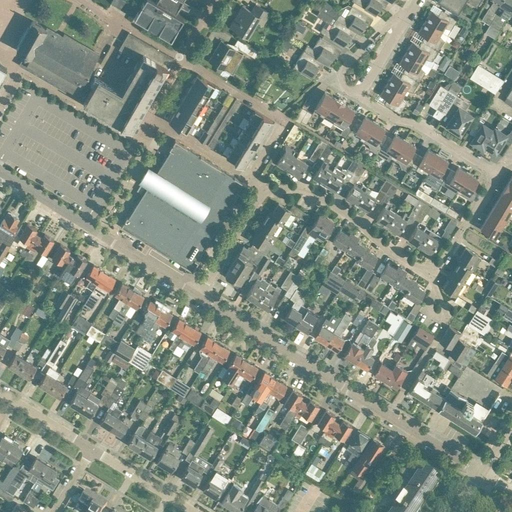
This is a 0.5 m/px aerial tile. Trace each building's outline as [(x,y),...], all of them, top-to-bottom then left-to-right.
[(183,17),(175,12),(156,1),(154,0),(143,0),(141,4),(137,2),(130,14),(158,30),(157,30),(171,38),(183,17)] [(156,0),(156,1),(175,12),(182,0),(156,0)] [(388,0),(391,1),(389,0),(351,0),(375,14),(381,4),(384,6),(388,0)] [(443,0),(441,5),(466,21),(471,24),(479,12),(475,10),(470,18),(447,4),(448,2),(456,7),(460,0),(471,0),(479,4),(481,0),(443,0)] [(481,19),(489,24),(497,11),(495,9),(498,3),(500,0),(492,0),(493,0),(481,19)] [(511,8),(511,0),(500,0),(498,3),(495,9),(497,11),(489,24),(499,30),(511,8)] [(325,1),(320,9),(322,10),(335,18),(359,32),(365,23),(369,25),(373,18),(352,5),(351,6),(345,16),(339,13),(337,12),(339,10),(325,1)] [(242,5),(230,26),(247,36),(257,20),(262,23),(269,12),(256,4),(251,11),(242,5)] [(431,10),(425,20),(449,35),(452,31),(451,29),(457,18),(441,9),(438,14),(431,10)] [(322,10),(319,15),(332,23),(329,29),(323,25),(319,31),(343,46),(349,36),(353,38),(357,31),(359,33),(359,32),(335,18),(322,10)] [(32,20),(28,27),(16,48),(30,56),(25,64),(76,93),(99,54),(64,33),(62,36),(46,27),(46,28),(45,27),(32,20)] [(449,35),(425,20),(418,31),(425,36),(422,40),(438,50),(444,40),(439,35),(442,31),(449,36),(449,35)] [(304,27),(297,22),(293,29),(300,33),(304,27)] [(83,102),(125,126),(131,130),(164,73),(165,73),(170,65),(169,65),(173,58),(128,32),(118,48),(138,60),(121,90),(98,77),(86,97),(86,98),(83,102)] [(303,49),(327,64),(333,54),(337,56),(341,49),(320,36),(313,48),(307,44),(303,49)] [(234,44),(234,45),(239,48),(247,53),(251,46),(238,38),(234,44)] [(221,40),(209,60),(231,74),(231,73),(243,54),(237,50),(226,44),(221,40)] [(412,41),(406,52),(430,67),(430,66),(423,62),(425,58),(432,60),(438,50),(422,40),(419,45),(412,41)] [(290,43),(286,41),(281,49),(285,51),(290,43)] [(327,64),(303,49),(293,66),(311,77),(317,67),(321,69),(325,63),(327,64)] [(430,67),(406,52),(399,63),(406,67),(403,72),(419,81),(425,71),(427,71),(430,67)] [(497,92),(505,77),(478,63),(470,78),(497,92)] [(449,64),(445,73),(456,78),(460,69),(449,64)] [(393,72),(387,83),(404,93),(406,90),(413,91),(419,81),(403,72),(400,76),(393,72)] [(197,74),(191,83),(209,94),(215,85),(197,74)] [(444,113),(448,108),(456,95),(462,86),(454,80),(448,89),(436,108),(444,113)] [(203,104),(209,94),(191,83),(185,93),(203,104)] [(404,93),(387,83),(380,94),(387,98),(384,103),(400,113),(406,102),(401,97),(404,93)] [(428,103),(436,108),(448,89),(440,84),(428,103)] [(511,85),(506,95),(503,100),(511,105),(511,103),(511,85)] [(319,115),(323,117),(335,97),(332,95),(332,96),(325,92),(315,107),(321,111),(319,115)] [(185,93),(180,102),(198,113),(203,104),(185,93)] [(228,93),(222,102),(228,106),(233,96),(228,93)] [(458,106),(463,99),(456,95),(448,108),(454,111),(445,125),(447,126),(446,127),(452,131),(452,129),(460,134),(472,115),(458,106)] [(335,97),(323,117),(333,123),(345,103),(342,101),(343,99),(339,97),(338,99),(335,97)] [(241,101),(236,98),(230,107),(235,111),(241,101)] [(192,122),(198,113),(180,102),(174,111),(192,122)] [(348,105),(345,103),(333,123),(342,128),(340,133),(345,136),(350,128),(357,118),(354,116),(354,114),(353,112),(354,109),(347,105),(348,105)] [(235,111),(230,107),(226,113),(230,116),(234,110),(235,111)] [(294,119),(299,122),(301,120),(307,110),(302,107),(294,119)] [(249,119),(267,130),(272,120),(254,109),(249,119)] [(301,120),(306,123),(312,113),(307,110),(301,120)] [(192,122),(174,111),(172,115),(171,115),(169,118),(168,120),(186,131),(187,130),(191,132),(195,125),(196,124),(192,122)] [(357,118),(350,128),(362,135),(360,139),(363,141),(375,122),(365,116),(362,120),(357,118)] [(261,139),(267,130),(249,119),(243,128),(261,139)] [(474,135),(471,141),(482,147),(495,127),(494,127),(493,129),(482,123),(480,125),(474,121),(468,132),(474,135)] [(385,128),(375,122),(363,141),(367,143),(370,149),(377,153),(381,146),(387,136),(382,133),(385,128)] [(294,138),(300,127),(294,123),(287,134),(294,138)] [(506,134),(495,127),(482,147),(482,148),(484,145),(495,152),(496,149),(497,150),(501,144),(500,144),(506,134)] [(237,137),(255,148),(261,139),(243,128),(237,137)] [(199,139),(205,143),(211,134),(204,130),(199,139)] [(390,157),(394,159),(405,140),(395,134),(392,139),(387,136),(381,146),(377,153),(388,160),(390,157)] [(218,138),(213,135),(207,144),(213,148),(218,138)] [(250,158),(255,148),(237,137),(232,147),(250,158)] [(127,216),(121,225),(183,264),(189,268),(192,270),(198,261),(197,260),(198,258),(208,242),(218,226),(225,215),(239,192),(240,193),(246,184),(180,142),(175,139),(169,148),(170,149),(166,156),(157,171),(155,173),(153,176),(154,176),(151,181),(150,181),(148,183),(149,184),(148,185),(147,187),(128,217),(127,216)] [(315,162),(320,153),(326,143),(320,139),(309,158),(315,162)] [(415,146),(405,140),(394,159),(397,161),(400,166),(407,171),(411,164),(417,154),(412,151),(415,146)] [(326,143),(320,153),(315,162),(320,165),(323,160),(324,160),(333,147),(326,143)] [(282,154),(277,162),(288,170),(299,152),(285,144),(281,150),(280,152),(282,154)] [(226,156),(244,167),(250,158),(232,147),(226,156)] [(426,174),(438,154),(428,148),(423,157),(417,154),(411,164),(416,168),(416,169),(422,172),(423,171),(426,174)] [(299,152),(288,170),(299,176),(307,163),(300,159),(303,155),(299,152)] [(441,183),(450,168),(445,165),(448,160),(438,154),(426,174),(423,179),(431,184),(430,186),(437,190),(441,183)] [(353,172),(359,162),(353,159),(347,168),(353,172)] [(313,176),(324,183),(332,170),(325,166),(327,162),(324,160),(323,160),(320,165),(313,176)] [(365,166),(359,162),(353,172),(359,176),(365,166)] [(455,171),(450,168),(441,183),(456,192),(457,192),(468,172),(458,166),(455,171)] [(334,167),(332,170),(324,183),(335,190),(340,182),(345,185),(353,172),(347,168),(345,170),(344,169),(342,170),(341,171),(334,167)] [(475,184),(478,178),(468,172),(457,192),(460,194),(472,201),(475,194),(470,191),(475,184)] [(371,189),(366,186),(356,203),(367,210),(374,199),(378,202),(391,182),(385,179),(374,196),(368,193),(371,189)] [(503,190),(511,196),(511,183),(508,181),(503,190)] [(397,186),(391,182),(378,202),(384,206),(376,219),(380,222),(379,224),(385,228),(387,226),(395,212),(389,208),(391,205),(387,202),(397,186)] [(362,184),(360,187),(353,183),(345,196),(356,203),(366,186),(362,184)] [(417,187),(414,193),(419,196),(423,191),(417,187)] [(511,196),(503,190),(497,200),(511,208),(511,207),(511,196)] [(403,224),(408,227),(417,212),(424,202),(418,199),(407,215),(403,213),(401,216),(395,212),(387,226),(398,233),(403,224)] [(491,209),(506,218),(511,208),(497,200),(491,209)] [(430,206),(424,202),(417,212),(408,227),(414,218),(420,221),(430,206)] [(270,215),(279,222),(282,223),(290,210),(278,203),(270,215)] [(445,211),(455,218),(459,212),(448,206),(445,211)] [(305,220),(309,215),(300,209),(296,214),(305,220)] [(491,209),(486,218),(501,227),(506,218),(491,209)] [(13,231),(17,225),(14,223),(18,217),(11,212),(10,213),(7,212),(4,217),(0,222),(0,260),(16,233),(13,231)] [(268,214),(260,227),(271,234),(279,222),(270,215),(268,214)] [(298,236),(295,241),(291,246),(290,248),(297,252),(309,233),(314,236),(317,232),(324,237),(333,222),(320,214),(311,228),(306,225),(299,236),(298,236)] [(456,222),(450,218),(444,229),(450,232),(456,222)] [(502,239),(498,231),(501,227),(486,218),(480,228),(489,233),(486,237),(499,245),(502,239)] [(37,228),(32,225),(27,223),(19,237),(28,242),(25,245),(30,248),(32,245),(38,235),(34,232),(37,228)] [(408,239),(419,246),(430,229),(425,226),(423,230),(416,226),(408,239)] [(263,247),(271,234),(260,227),(252,239),(263,247)] [(332,241),(345,249),(353,237),(340,229),(332,241)] [(441,236),(430,229),(419,246),(430,253),(441,236)] [(38,235),(32,245),(30,248),(34,251),(36,248),(45,253),(54,239),(44,233),(42,237),(38,235)] [(285,243),(291,246),(295,241),(289,237),(285,243)] [(365,245),(353,237),(345,249),(358,257),(364,248),(365,245)] [(511,245),(502,239),(499,245),(509,251),(511,246),(511,245)] [(63,269),(71,255),(67,253),(70,249),(60,243),(52,257),(60,263),(58,266),(63,269)] [(258,264),(264,254),(250,245),(248,248),(243,245),(225,274),(233,279),(231,283),(237,287),(254,261),(258,264)] [(481,257),(476,255),(477,254),(465,247),(457,260),(459,262),(471,269),(473,270),(481,257)] [(25,257),(28,251),(23,248),(20,254),(25,257)] [(376,256),(364,248),(358,257),(355,261),(368,269),(376,256)] [(33,255),(28,251),(25,257),(30,260),(33,255)] [(323,257),(318,253),(314,260),(319,263),(323,257)] [(37,264),(41,266),(47,258),(47,257),(43,254),(37,264)] [(78,274),(86,260),(77,254),(75,258),(71,255),(63,269),(61,272),(59,274),(69,280),(74,271),(78,274)] [(270,258),(264,254),(258,264),(248,280),(253,283),(246,295),(257,302),(268,283),(268,282),(261,277),(259,280),(257,278),(270,258)] [(284,259),(278,255),(274,261),(280,265),(284,259)] [(488,262),(494,266),(498,260),(491,256),(488,262)] [(47,258),(41,266),(39,271),(45,274),(53,262),(47,258)] [(459,262),(451,274),(463,282),(471,269),(459,262)] [(380,275),(393,283),(400,271),(387,263),(380,275)] [(85,285),(92,289),(104,271),(93,264),(86,275),(90,278),(85,285)] [(340,268),(335,264),(331,271),(336,274),(340,268)] [(57,277),(59,274),(61,272),(56,269),(52,274),(57,277)] [(338,289),(344,280),(329,270),(321,283),(336,293),(338,289)] [(108,289),(115,278),(104,271),(92,289),(84,303),(92,308),(99,296),(96,295),(102,286),(108,289)] [(290,271),(281,286),(287,290),(296,274),(290,271)] [(413,279),(400,271),(393,283),(405,290),(411,282),(413,279)] [(284,317),(295,324),(306,308),(301,305),(303,302),(300,290),(296,288),(303,276),(297,272),(296,274),(287,290),(284,294),(295,300),(291,306),(287,312),(284,317)] [(6,273),(2,279),(8,282),(12,276),(6,273)] [(374,274),(365,288),(371,292),(380,278),(374,274)] [(455,294),(463,282),(451,274),(443,287),(455,294)] [(363,287),(366,281),(361,277),(357,283),(363,287)] [(484,286),(481,291),(490,296),(498,283),(489,277),(488,280),(484,286)] [(359,289),(344,280),(338,289),(353,298),(354,296),(359,289)] [(108,316),(114,319),(133,289),(134,287),(134,286),(133,288),(122,282),(114,293),(120,297),(108,316)] [(411,282),(405,290),(404,293),(416,302),(424,290),(411,282)] [(275,287),(268,283),(257,302),(268,309),(281,288),(276,285),(275,287)] [(484,286),(478,283),(475,288),(481,292),(481,291),(484,286)] [(133,289),(114,319),(113,321),(120,326),(127,315),(125,314),(132,304),(136,307),(144,295),(137,291),(139,289),(134,287),(133,289)] [(65,288),(56,303),(61,306),(70,292),(65,288)] [(71,293),(56,316),(63,320),(77,297),(71,293)] [(19,308),(29,316),(36,306),(25,299),(19,308)] [(144,335),(163,304),(158,301),(156,303),(150,299),(143,311),(146,314),(136,330),(144,335)] [(397,304),(391,300),(388,306),(393,309),(397,304)] [(382,303),(379,308),(386,312),(389,307),(382,303)] [(168,307),(163,304),(144,335),(142,338),(149,343),(156,332),(154,331),(160,321),(165,325),(172,313),(166,309),(168,307)] [(468,309),(474,313),(477,308),(471,304),(468,309)] [(511,310),(507,307),(502,315),(511,320),(511,310)] [(301,328),(307,331),(318,315),(306,308),(295,324),(296,325),(296,327),(300,329),(301,328)] [(469,325),(478,331),(479,330),(481,332),(491,317),(478,310),(469,325)] [(354,316),(351,320),(358,324),(360,320),(364,315),(358,311),(357,311),(354,316)] [(342,317),(325,343),(337,350),(344,339),(339,336),(351,316),(345,312),(342,317)] [(391,322),(386,330),(393,334),(402,319),(404,316),(397,312),(396,314),(391,322)] [(415,315),(410,312),(406,318),(411,321),(415,315)] [(326,317),(314,336),(325,343),(342,317),(338,314),(336,317),(332,314),(329,319),(326,317)] [(86,333),(91,324),(92,323),(79,315),(72,324),(86,333)] [(174,350),(177,344),(190,324),(179,317),(171,329),(179,334),(177,336),(176,336),(169,347),(174,350)] [(344,354),(355,361),(371,336),(378,325),(368,319),(361,331),(364,333),(355,346),(350,344),(344,354)] [(393,334),(392,336),(401,342),(412,325),(402,319),(393,334)] [(105,333),(91,324),(86,333),(100,341),(105,333)] [(193,343),(201,331),(190,324),(177,344),(182,347),(184,343),(190,346),(192,342),(193,343)] [(412,336),(427,346),(434,335),(419,325),(412,336)] [(460,333),(449,325),(439,341),(450,348),(460,333)] [(458,339),(470,346),(473,341),(472,341),(478,331),(469,325),(459,339),(458,339)] [(100,341),(114,350),(119,342),(105,333),(100,341)] [(200,372),(201,370),(218,342),(207,335),(200,347),(205,350),(193,369),(200,372)] [(381,335),(376,347),(386,351),(391,339),(381,335)] [(9,342),(0,336),(0,355),(8,343),(13,346),(17,340),(12,337),(9,342)] [(371,336),(355,361),(367,369),(373,358),(369,355),(373,348),(371,348),(376,340),(371,336)] [(121,339),(119,342),(114,350),(128,359),(135,348),(121,339)] [(449,354),(455,358),(461,361),(470,346),(458,339),(449,354)] [(8,364),(18,371),(26,359),(28,355),(24,352),(28,346),(17,340),(13,346),(18,349),(8,364)] [(222,360),(229,349),(218,342),(201,370),(207,373),(217,357),(222,360)] [(138,344),(135,348),(128,359),(143,368),(153,353),(138,344)] [(37,364),(42,367),(50,354),(52,350),(48,347),(37,364)] [(396,352),(392,358),(397,361),(398,360),(401,354),(396,352)] [(232,383),(233,382),(247,360),(236,353),(221,376),(226,379),(232,383)] [(55,357),(50,354),(42,367),(47,370),(55,357)] [(116,354),(113,358),(122,364),(125,359),(116,354)] [(443,368),(449,358),(444,355),(438,364),(443,368)] [(511,356),(509,355),(502,366),(511,372),(511,356)] [(91,357),(87,363),(92,367),(96,360),(91,357)] [(461,361),(455,358),(449,367),(454,370),(454,371),(455,374),(459,376),(466,365),(461,361)] [(18,371),(29,377),(36,366),(26,359),(18,371)] [(247,360),(233,382),(237,384),(238,385),(245,375),(250,378),(258,367),(247,360)] [(495,378),(506,384),(511,374),(511,372),(502,366),(494,361),(486,374),(494,379),(495,378)] [(385,380),(396,363),(395,363),(391,368),(380,362),(373,373),(385,380)] [(87,363),(78,377),(85,381),(94,368),(92,367),(87,363)] [(398,365),(396,363),(385,380),(385,383),(389,385),(390,384),(396,387),(403,376),(407,370),(398,365)] [(77,367),(73,373),(78,376),(81,369),(77,367)] [(171,387),(176,379),(176,378),(162,369),(156,378),(171,387)] [(426,372),(421,369),(417,376),(422,379),(426,372)] [(262,399),(268,389),(275,378),(264,371),(257,382),(263,386),(257,396),(262,399)] [(38,383),(49,390),(56,378),(46,372),(38,383)] [(427,372),(423,380),(433,385),(437,378),(427,372)] [(68,381),(69,381),(72,383),(74,385),(78,378),(72,375),(68,381)] [(67,385),(56,378),(49,390),(59,396),(67,385)] [(102,426),(108,430),(121,410),(114,405),(123,391),(122,390),(125,381),(120,378),(116,384),(116,383),(104,403),(109,406),(100,421),(103,424),(102,426)] [(279,396),(286,384),(275,378),(268,389),(262,399),(258,404),(264,408),(273,393),(279,396)] [(100,399),(89,393),(79,409),(90,415),(99,401),(104,403),(116,383),(109,379),(100,393),(103,395),(100,399)] [(190,388),(176,379),(171,387),(185,396),(190,388)] [(408,390),(423,399),(431,386),(424,381),(423,384),(416,379),(408,390)] [(80,384),(69,402),(79,409),(89,393),(91,391),(80,384)] [(250,385),(242,398),(241,399),(247,403),(256,389),(250,385)] [(423,399),(438,408),(445,397),(437,393),(439,390),(431,386),(423,399)] [(204,396),(190,388),(185,396),(198,405),(204,396)] [(450,388),(445,397),(438,408),(475,432),(482,420),(468,411),(473,403),(465,398),(466,397),(450,388)] [(286,429),(295,414),(304,401),(299,398),(302,394),(293,389),(284,403),(291,407),(279,425),(286,429)] [(218,393),(215,397),(220,401),(223,396),(218,393)] [(220,401),(215,397),(214,397),(210,403),(204,400),(200,406),(211,414),(216,407),(220,401)] [(310,419),(319,405),(310,399),(307,403),(304,401),(295,414),(299,417),(301,413),(310,419)] [(137,419),(138,416),(146,404),(140,400),(131,415),(137,419)] [(152,407),(146,404),(138,416),(145,420),(152,407)] [(216,407),(211,414),(226,423),(230,416),(216,407)] [(269,407),(256,428),(261,432),(275,411),(269,407)] [(335,415),(326,409),(317,423),(326,428),(324,432),(328,434),(336,421),(332,419),(335,415)] [(121,410),(108,430),(109,430),(110,428),(121,434),(130,419),(125,416),(123,420),(118,416),(121,410)] [(175,413),(164,431),(169,434),(180,416),(175,413)] [(209,419),(195,442),(190,450),(195,453),(198,455),(217,423),(209,419)] [(340,424),(336,421),(328,434),(332,437),(334,434),(343,439),(352,425),(343,420),(340,424)] [(236,421),(233,426),(240,430),(243,425),(236,421)] [(127,443),(139,450),(146,438),(141,434),(145,427),(139,423),(127,443)] [(292,439),(298,442),(300,443),(309,428),(301,423),(292,439)] [(256,428),(249,438),(255,442),(261,432),(256,428)] [(369,436),(358,429),(349,443),(355,446),(347,458),(353,462),(369,436)] [(270,449),(277,438),(264,430),(257,441),(270,449)] [(150,431),(146,438),(139,450),(150,457),(161,436),(156,433),(156,434),(150,431)] [(0,458),(1,459),(5,453),(12,442),(1,435),(0,437),(0,458)] [(243,436),(240,442),(248,447),(252,441),(243,436)] [(190,450),(195,442),(189,438),(182,451),(187,454),(190,450)] [(373,459),(382,444),(373,439),(364,453),(363,452),(349,474),(357,479),(367,464),(365,463),(369,457),(373,459)] [(12,464),(22,448),(12,442),(5,453),(1,459),(8,464),(9,462),(12,464)] [(169,442),(157,461),(171,469),(181,452),(179,451),(181,449),(169,442)] [(300,456),(305,447),(300,443),(298,442),(293,452),(300,456)] [(195,453),(181,476),(194,484),(201,473),(203,469),(207,472),(207,471),(208,471),(212,464),(198,455),(195,453)] [(211,476),(202,489),(204,490),(214,496),(215,497),(220,488),(224,490),(231,479),(217,470),(223,460),(216,456),(208,471),(212,474),(211,476)] [(36,457),(32,463),(29,468),(26,473),(29,476),(28,478),(30,479),(27,483),(32,487),(36,479),(37,479),(46,463),(36,457)] [(57,470),(46,463),(37,479),(52,489),(59,478),(53,475),(57,470)] [(319,481),(325,472),(311,463),(305,473),(319,481)] [(1,486),(6,489),(20,468),(14,464),(1,486)] [(25,471),(20,468),(6,489),(12,493),(25,471)] [(425,473),(425,472),(421,478),(417,476),(403,497),(402,496),(394,507),(395,508),(392,511),(418,511),(439,482),(439,481),(438,482),(425,473)] [(362,474),(352,488),(359,493),(369,479),(362,474)] [(258,477),(251,489),(257,492),(264,481),(258,477)] [(233,482),(222,501),(238,511),(241,505),(242,506),(243,504),(242,504),(245,500),(247,496),(248,495),(247,495),(242,491),(244,489),(241,487),(233,482)] [(0,486),(0,494),(10,501),(14,495),(0,486)] [(38,494),(32,490),(30,489),(22,500),(33,507),(37,500),(35,499),(38,494)] [(87,511),(96,499),(86,492),(75,509),(79,511),(87,511)] [(258,503),(252,511),(280,511),(288,499),(282,496),(277,504),(261,495),(255,502),(256,502),(258,503)] [(102,511),(106,505),(96,499),(87,511),(102,511)] [(10,511),(26,511),(28,510),(16,502),(10,511)]
